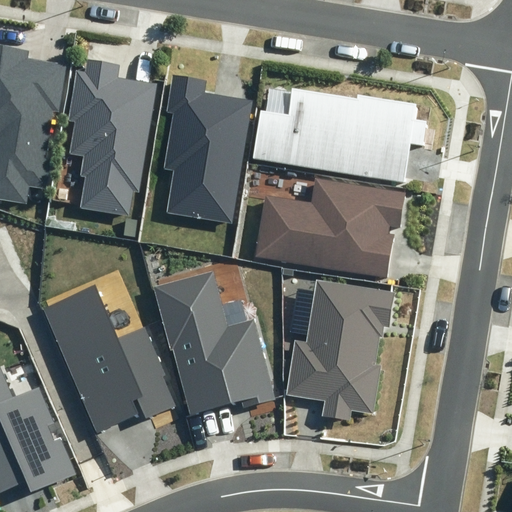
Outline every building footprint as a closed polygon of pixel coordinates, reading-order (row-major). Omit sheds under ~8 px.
[(0,196),(25,201),(27,184),(44,187),(56,112),(60,113),(68,64),(28,58),(30,50),(0,45),(0,196)] [(80,208),(129,216),(133,191),(139,192),(157,84),(118,78),(120,64),(88,59),(86,72),(77,71),(68,121),(75,122),(70,154),(84,156),(81,176),(86,177),(80,208)] [(167,212),(231,223),(252,101),(204,93),(206,81),(173,76),(167,112),(173,113),(164,168),(174,170),(167,212)] [(252,158),(405,182),(410,144),(424,147),(428,121),(415,119),(418,104),(358,94),(357,99),(321,93),(292,89),(288,114),(260,109),(252,158)] [(401,227),(406,191),(314,177),(311,201),(265,194),(255,258),(388,278),(395,234),(387,233),(389,225),(401,227)] [(213,271),(153,286),(170,350),(174,349),(191,414),(242,401),(244,408),(276,399),(255,319),(227,326),(213,271)] [(395,293),(316,279),(306,341),(294,339),(285,396),(325,402),(322,416),(349,420),(351,409),(373,413),(381,366),(375,365),(380,337),(382,337),(384,327),(389,328),(395,293)] [(118,338),(94,284),(45,309),(97,432),(140,414),(134,401),(137,400),(145,418),(177,405),(145,330),(118,338)] [(0,367),(0,491),(26,480),(31,492),(76,473),(60,437),(54,440),(49,426),(55,423),(39,386),(13,397),(0,367)]
